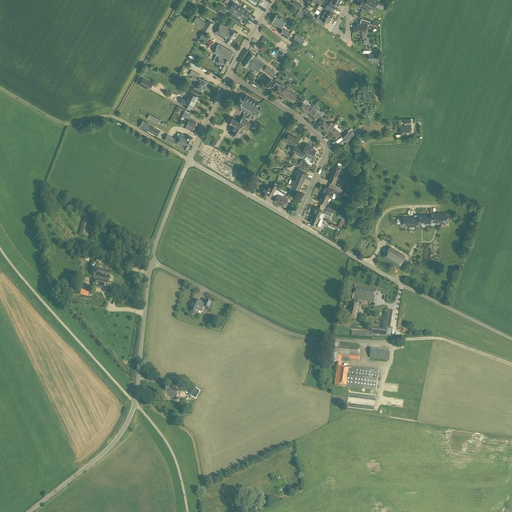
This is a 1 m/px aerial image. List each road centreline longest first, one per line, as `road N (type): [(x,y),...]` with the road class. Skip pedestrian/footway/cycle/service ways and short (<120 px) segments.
road 1 (tertiary): [(29,511),(109,449),(129,417),(155,243),(188,160)]
road 2 (unclassified): [(511,339),(294,222)]
road 3 (unknown): [(0,93),(61,123),(113,115),(188,160)]
road 4 (residential): [(328,147),(296,115),(229,73)]
road 5 (unclassified): [(294,222),(188,160)]
